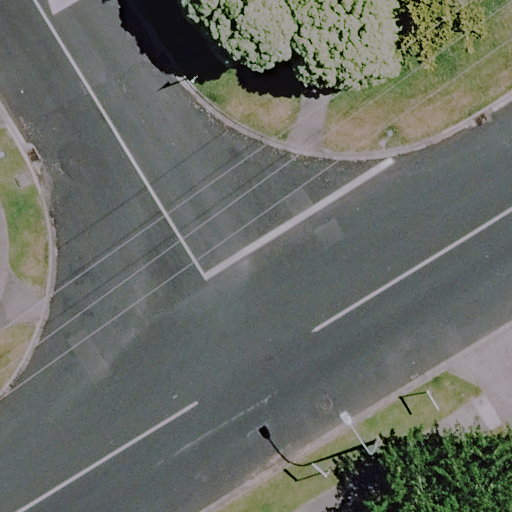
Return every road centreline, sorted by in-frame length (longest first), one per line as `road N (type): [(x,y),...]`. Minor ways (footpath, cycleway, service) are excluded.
road 1 (residential): [(258,368),(34,0)]
road 2 (tertiary): [(258,368),(22,511)]
road 3 (tertiary): [(453,243),(258,368)]
road 4 (residential): [(511,350),(453,243)]
